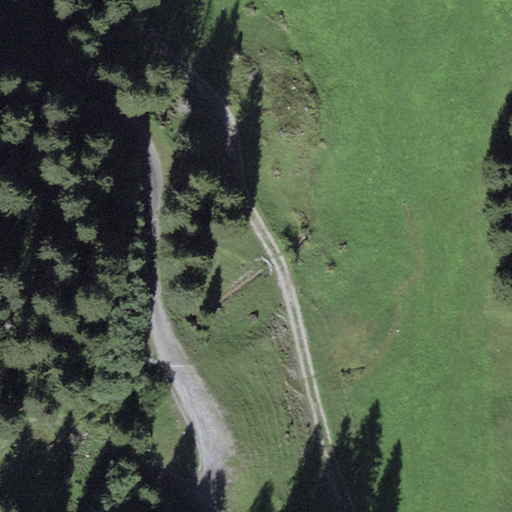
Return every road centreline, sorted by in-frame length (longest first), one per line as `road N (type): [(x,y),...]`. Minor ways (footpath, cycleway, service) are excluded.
road 1 (track): [(0,8),(155,149),(147,262),(159,342),(210,445),(210,511)]
road 2 (track): [(132,0),(221,106),(351,511)]
